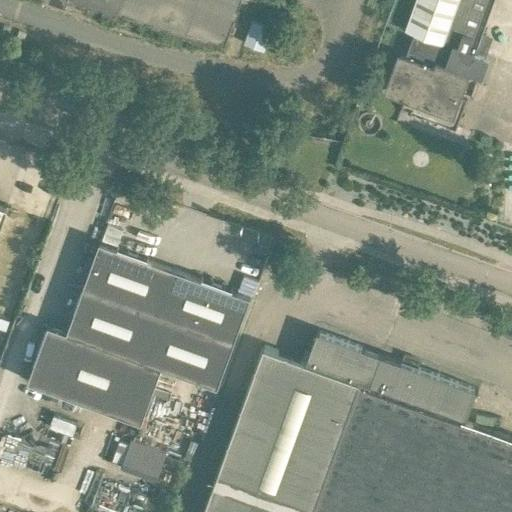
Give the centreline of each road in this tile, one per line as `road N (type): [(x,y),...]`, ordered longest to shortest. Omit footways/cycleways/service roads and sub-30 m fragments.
road 1 (tertiary): [(511,285),(0,99)]
road 2 (unknown): [(0,22),(191,88),(263,96),(331,74),(358,0)]
